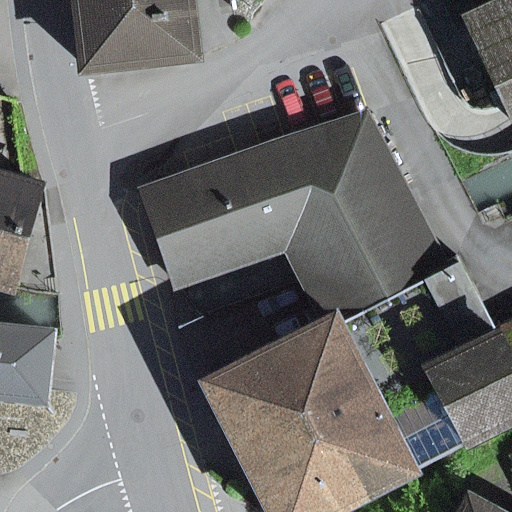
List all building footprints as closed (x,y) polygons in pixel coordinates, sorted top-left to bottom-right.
[(79,0),(87,70),(198,57),(190,0),(79,0)] [(511,6),(478,22),(511,94),(511,6)] [(0,175),(24,183),(14,103),(0,104),(0,175)] [(471,444),(511,423),(511,360),(499,334),(459,257),(443,266),(366,118),(147,193),(178,281),(288,243),(299,264),(307,279),(330,323),(332,322),(374,403),(435,371),(471,444)] [(0,284),(13,288),(42,188),(24,183),(0,175),(0,284)] [(210,384),(274,511),(336,511),(471,444),(435,371),(374,403),(332,322),(330,323),(210,384)] [(511,327),(499,334),(511,360),(511,327)] [(0,396),(44,401),(52,336),(0,330),(0,396)] [(490,511),(473,503),(467,511),(490,511)]
